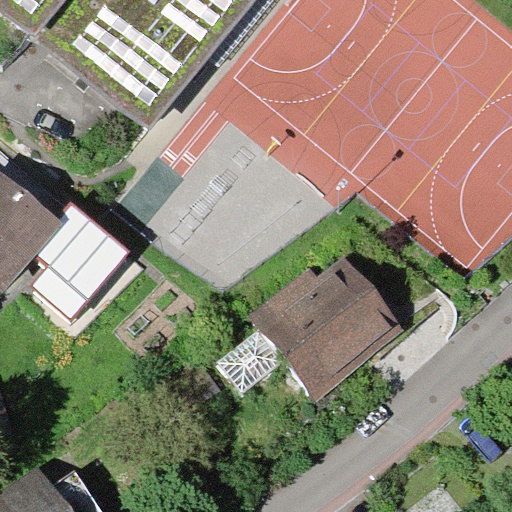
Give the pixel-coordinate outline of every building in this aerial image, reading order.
[(0,0),(0,16),(27,39),(118,113),(144,135),(254,0),(0,0)] [(0,293),(65,218),(40,196),(25,213),(0,193),(0,293)] [(120,257),(88,230),(67,254),(99,281),(120,257)] [(262,344),(305,403),(390,338),(346,279),(262,344)] [(170,423),(209,396),(195,378),(156,404),(170,423)] [(43,511),(36,502),(20,511),(43,511)]
